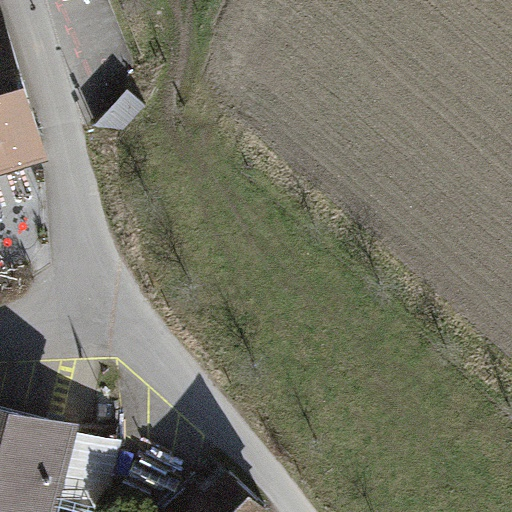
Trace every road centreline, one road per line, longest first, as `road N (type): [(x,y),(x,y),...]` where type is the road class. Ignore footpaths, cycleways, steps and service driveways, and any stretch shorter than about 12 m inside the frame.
road 1 (track): [(25,0),(104,263),(132,302)]
road 2 (track): [(132,302),(294,511)]
